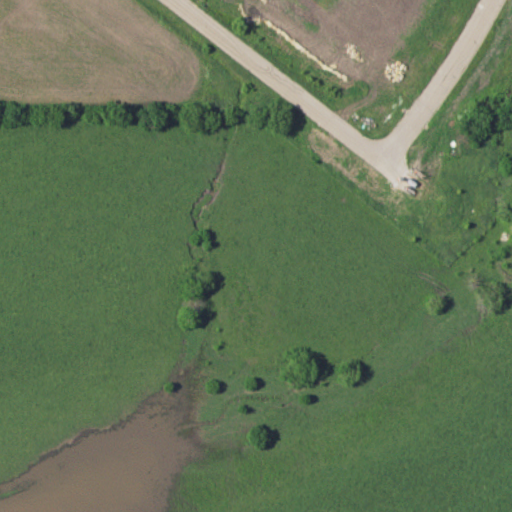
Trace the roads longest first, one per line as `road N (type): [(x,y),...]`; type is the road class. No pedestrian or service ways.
road 1 (residential): [(172,0),(407,188)]
road 2 (residential): [(379,165),(491,0)]
